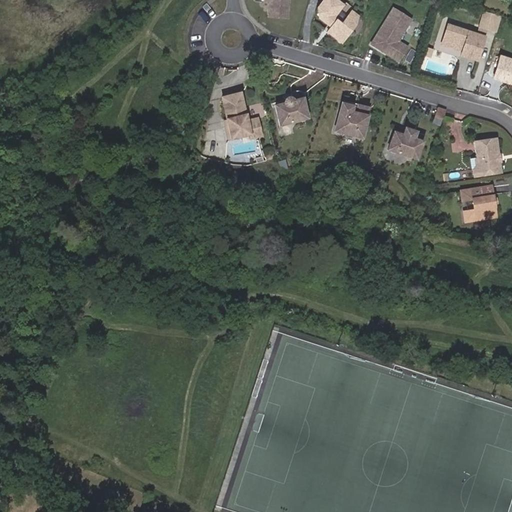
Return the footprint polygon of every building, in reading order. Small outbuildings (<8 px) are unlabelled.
[(288,15),(289,0),(269,0),(270,1),(269,14),(288,15)] [(333,16),(344,3),(340,0),(322,0),(318,5),(321,8),(322,12),(319,15),(328,22),(329,20),(332,22),(326,29),(340,41),(355,23),(358,15),(352,9),(341,22),(333,16)] [(397,36),(409,14),(390,3),(369,40),(398,56),(406,42),(397,36)] [(439,40),(450,43),(453,41),(460,43),(459,46),(458,50),(475,56),(483,32),(445,20),(439,40)] [(511,54),(498,50),(491,72),(511,78),(511,54)] [(244,97),(243,89),(224,94),(226,101),(244,97)] [(310,116),(303,91),(293,90),(295,98),(277,103),(282,123),(310,116)] [(362,122),(368,102),(357,99),(355,108),(351,107),(353,101),(352,99),(344,96),(342,97),(340,106),(339,105),(334,122),(349,127),(348,128),(361,132),(364,123),(362,122)] [(249,117),(244,97),(226,101),(229,117),(231,122),(227,123),(231,135),(252,131),(253,135),(263,132),(259,115),(249,117)] [(442,105),(434,103),(431,112),(439,114),(442,105)] [(412,155),(420,131),(411,127),(409,135),(407,134),(408,131),(401,129),(400,132),(389,128),(383,146),(412,155)] [(492,133),(470,136),(473,151),(471,154),(472,160),(475,162),(475,169),(496,165),(495,154),(493,153),(492,151),(495,150),(492,133)] [(267,156),(278,154),(276,143),(265,146),(267,156)] [(456,198),(466,196),(468,205),(456,207),(458,220),(493,214),(487,181),(455,186),(456,198)]
